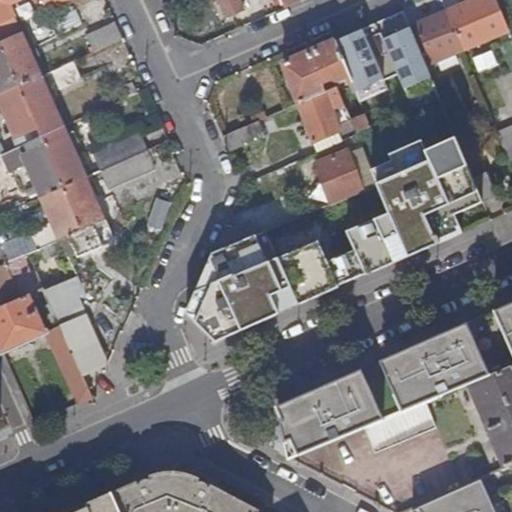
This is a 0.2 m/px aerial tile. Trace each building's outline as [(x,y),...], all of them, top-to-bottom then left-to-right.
[(0,0),(0,33),(17,26),(9,6),(19,2),(18,0),(0,0)] [(43,0),(49,12),(75,0),(43,0)] [(216,0),(225,18),(244,10),(239,0),(280,0),(283,9),(300,1),(299,0),(216,0)] [(494,0),(472,0),(446,11),(463,51),(508,32),(494,0)] [(346,25),(329,32),(334,42),(351,84),(359,102),(386,90),(382,81),(387,79),(396,75),(404,95),(432,83),(425,66),(408,27),(398,4),(380,11),(362,18),(346,25)] [(463,51),(446,11),(414,24),(431,64),(463,51)] [(88,36),(95,53),(123,40),(116,24),(88,36)] [(414,24),(408,27),(425,66),(431,64),(414,24)] [(40,77),(17,26),(0,33),(0,45),(18,87),(40,77)] [(351,84),(334,42),(282,65),(298,105),(325,93),(321,83),(328,80),(335,82),(343,79),(346,85),(351,84)] [(0,45),(0,95),(18,87),(0,45)] [(63,128),(40,77),(18,87),(41,138),(63,128)] [(18,87),(0,95),(0,103),(15,139),(1,145),(2,147),(0,147),(0,155),(4,154),(19,148),(41,138),(18,87)] [(332,110),(325,93),(298,105),(313,144),(338,133),(341,142),(355,136),(355,134),(350,123),(343,105),(332,110)] [(252,118),(254,124),(266,119),(264,113),(252,118)] [(275,124),(271,117),(266,119),(254,124),(222,137),(228,151),(250,141),(248,136),(275,124)] [(350,123),(355,134),(370,128),(365,117),(350,123)] [(84,179),(70,147),(77,143),(73,133),(66,136),(63,128),(41,138),(63,188),(84,179)] [(338,133),(313,144),(316,154),(341,142),(338,133)] [(145,151),(147,151),(140,134),(94,155),(101,171),(145,151)] [(511,135),(500,141),(510,165),(511,163),(511,135)] [(370,171),(355,136),(341,142),(345,152),(315,165),(331,205),(376,186),(370,171)] [(63,188),(41,138),(19,148),(4,154),(13,171),(27,165),(42,198),(63,188)] [(469,138),(457,143),(472,180),(484,175),(469,138)] [(391,162),(370,171),(376,186),(388,215),(407,259),(428,250),(426,244),(444,236),(447,242),(462,236),(453,216),(482,203),(472,180),(457,143),(455,140),(424,153),(420,143),(388,156),(391,162)] [(100,172),(108,187),(152,167),(145,151),(101,171),(100,172)] [(472,180),(482,203),(497,197),(487,174),(484,175),(472,180)] [(84,179),(63,188),(82,231),(70,236),(60,241),(67,255),(77,250),(78,254),(111,240),(84,179)] [(63,188),(42,198),(52,223),(30,233),(37,251),(60,241),(70,236),(82,231),(63,188)] [(156,200),(149,226),(160,229),(168,204),(156,200)] [(346,234),(347,236),(365,276),(366,277),(407,259),(388,215),(346,234)] [(263,234),(254,237),(249,223),(221,235),(184,317),(214,345),(338,291),(337,288),(319,248),(318,244),(276,263),(263,234)] [(347,236),(319,248),(337,288),(365,276),(347,236)] [(426,244),(428,250),(447,242),(444,236),(426,244)] [(0,267),(12,262),(7,252),(1,253),(0,253),(0,267)] [(0,309),(30,296),(37,293),(38,293),(39,292),(24,257),(12,262),(0,267),(0,309)] [(86,292),(78,276),(75,277),(47,290),(44,291),(47,297),(51,305),(58,322),(60,325),(60,326),(82,373),(82,375),(106,364),(75,297),(86,292)] [(40,300),(47,297),(44,291),(44,290),(40,292),(39,292),(38,293),(37,293),(40,300)] [(47,334),(30,296),(0,309),(0,350),(2,354),(47,334)] [(58,322),(51,305),(44,308),(51,326),(58,322)] [(511,305),(424,345),(281,409),(287,423),(284,424),(288,445),(295,442),(301,455),(364,428),(425,403),(468,385),(511,366),(511,305)] [(82,373),(60,326),(54,329),(50,342),(78,405),(93,398),(82,375),(82,373)] [(511,366),(468,385),(506,469),(511,465),(511,366)] [(425,403),(364,428),(374,454),(435,429),(425,403)] [(200,483),(199,483),(199,481),(189,476),(177,474),(166,474),(155,476),(149,479),(150,481),(149,481),(147,480),(144,480),(142,482),(140,484),(139,486),(139,488),(133,490),(131,486),(86,506),(88,509),(82,511),(258,511),(217,490),(215,493),(208,491),(209,490),(208,487),(207,485),(205,483),(203,482),(200,483)] [(424,505),(420,507),(421,511),(495,511),(481,480),(424,505)]
